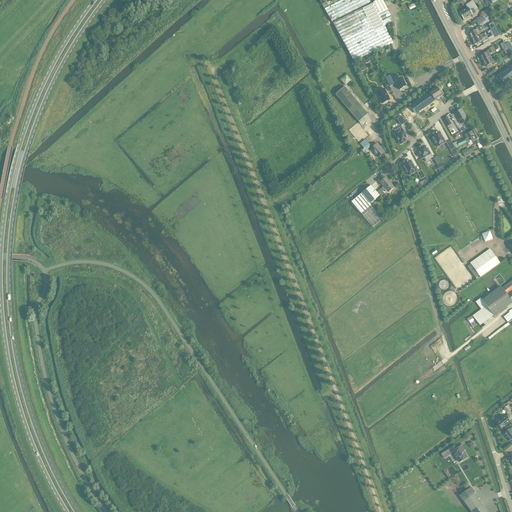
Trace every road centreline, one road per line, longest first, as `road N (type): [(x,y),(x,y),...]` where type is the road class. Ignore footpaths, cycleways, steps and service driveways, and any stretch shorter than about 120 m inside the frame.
road 1 (primary): [(96,0),(31,110),(1,241),(11,377),(67,511)]
road 2 (primary): [(75,511),(38,439),(19,375),(9,241),(38,114),(103,0)]
road 3 (track): [(380,511),(207,60)]
road 4 (residential): [(479,85),(452,101),(380,174)]
